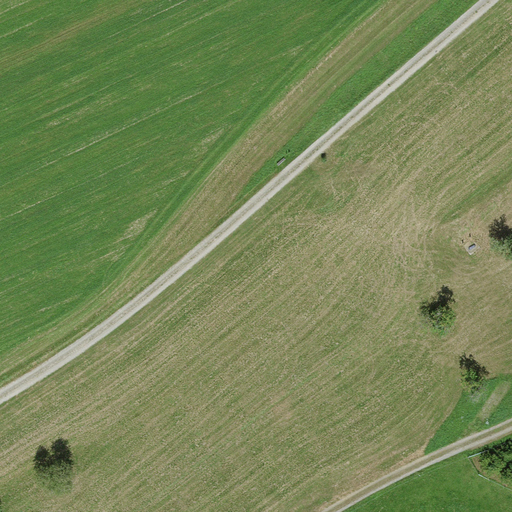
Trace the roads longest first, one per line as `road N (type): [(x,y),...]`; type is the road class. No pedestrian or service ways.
road 1 (track): [(491,0),(117,317),(0,396)]
road 2 (track): [(334,511),(511,427)]
